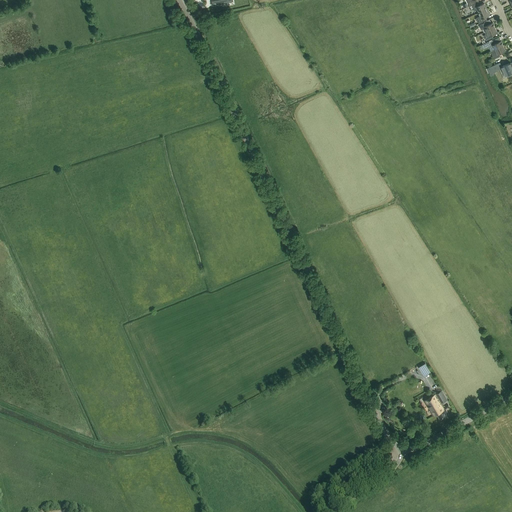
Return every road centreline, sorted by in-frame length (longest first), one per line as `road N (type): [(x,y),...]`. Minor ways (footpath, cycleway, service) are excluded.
road 1 (tertiary): [(403,449),(376,416),(179,0)]
road 2 (tertiary): [(511,396),(403,449)]
